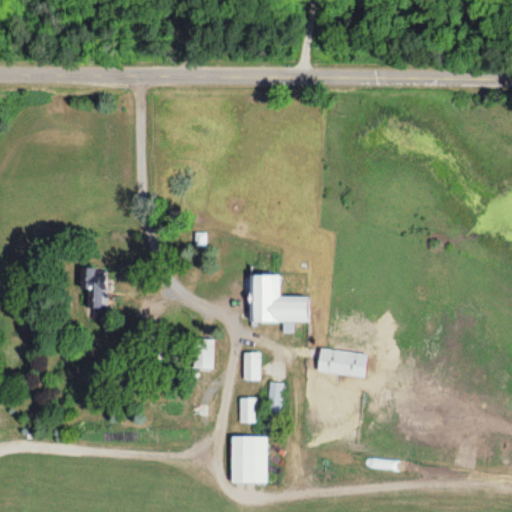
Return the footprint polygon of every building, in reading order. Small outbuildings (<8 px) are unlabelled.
[(95,275),(95,268),(80,267),(80,291),(88,291),(87,310),(106,310),(106,275),(95,275)] [(280,297),(280,276),(251,277),(251,324),(309,323),(308,297),(280,297)] [(214,340),(194,340),(194,370),(214,370),(214,340)] [(364,377),(366,354),(320,350),(318,374),(364,377)] [(244,381),(261,381),(261,354),(244,354),(244,381)] [(282,383),(270,382),(267,438),(279,439),(282,383)] [(240,423),(258,423),(258,398),(241,398),(240,423)] [(232,437),(232,484),(255,484),(255,437),(232,437)]
